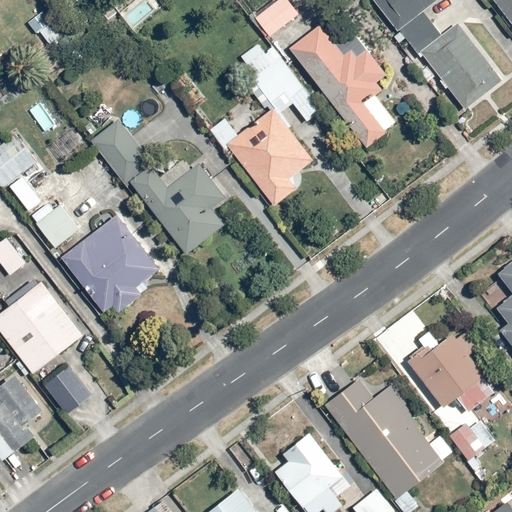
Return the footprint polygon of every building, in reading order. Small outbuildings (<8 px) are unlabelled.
[(155,0),(130,0),(116,12),(133,31),(161,6),(155,0)] [(300,12),(289,0),(274,0),(253,17),(269,37),(300,12)] [(436,0),(375,0),(425,65),(416,72),(425,83),(437,74),(464,111),(501,83),(457,25),(443,36),(424,10),(436,0)] [(511,0),(502,0),(511,13),(511,0)] [(45,10),(29,24),(49,46),(64,33),(45,10)] [(321,26),(290,50),(365,148),(371,143),(397,123),(375,94),(392,81),(356,36),(339,49),(321,26)] [(293,133),(308,122),(322,111),(272,46),(265,51),(258,43),(238,57),(254,77),(246,83),(268,112),(226,144),(273,206),(296,189),(289,179),(314,160),(293,133)] [(148,166),(152,162),(118,118),(90,140),(125,184),(130,180),(186,253),(223,225),(211,209),(225,197),(198,162),(191,167),(184,158),(158,178),(148,166)] [(36,161),(15,134),(0,146),(0,185),(2,188),(36,161)] [(79,229),(58,202),(34,221),(55,248),(79,229)] [(158,270),(116,216),(62,258),(109,319),(147,289),(142,283),(158,270)] [(27,261),(6,236),(0,240),(0,262),(10,275),(27,261)] [(474,289),(502,325),(499,328),(511,345),(511,259),(498,270),(474,289)] [(81,337),(40,283),(0,313),(0,330),(33,373),(81,337)] [(429,329),(417,338),(421,344),(405,356),(441,407),(456,396),(467,412),(494,392),(483,377),(467,354),(478,346),(466,330),(455,337),(452,333),(438,343),(429,329)] [(90,395),(67,364),(43,382),(66,413),(90,395)] [(323,401),(395,496),(407,511),(409,511),(421,503),(409,486),(444,459),(387,383),(372,395),(357,375),(323,401)] [(0,460),(2,463),(35,439),(26,427),(44,414),(15,376),(0,386),(0,460)] [(449,434),(467,460),(484,483),(491,478),(474,455),(495,440),(480,419),(469,427),(466,422),(449,434)] [(347,467),(341,472),(307,431),(284,450),(290,457),(274,470),(308,511),(316,511),(322,507),(326,511),(331,511),(342,504),(348,511),(400,511),(378,484),(368,492),(347,467)] [(511,511),(511,472),(461,501),(468,511),(511,511)] [(226,494),(215,502),(202,511),(256,511),(236,486),(226,494)] [(175,511),(164,498),(147,511),(175,511)]
